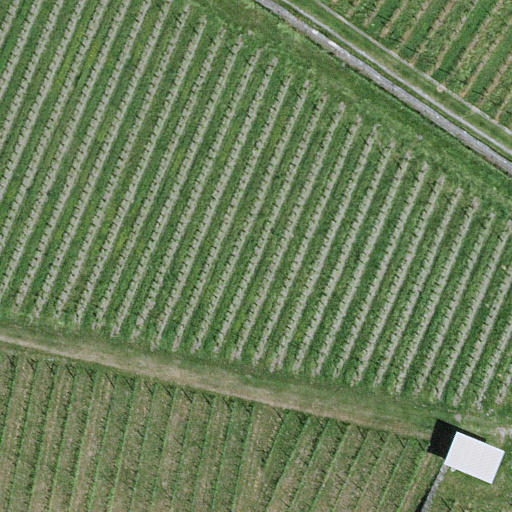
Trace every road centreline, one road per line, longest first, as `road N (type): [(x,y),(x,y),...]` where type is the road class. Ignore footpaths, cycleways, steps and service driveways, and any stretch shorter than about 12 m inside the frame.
road 1 (track): [(0,335),(423,422),(511,431)]
road 2 (track): [(276,0),(511,144)]
